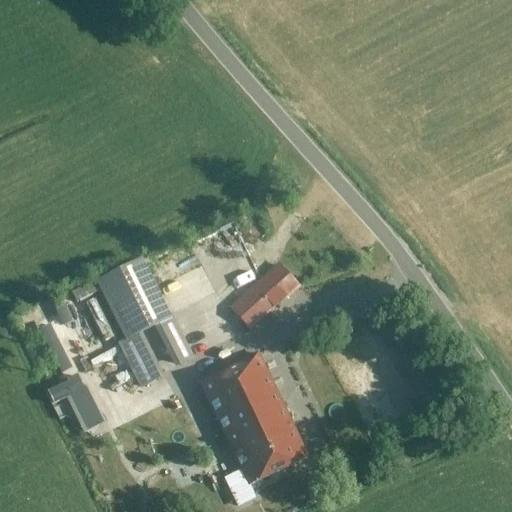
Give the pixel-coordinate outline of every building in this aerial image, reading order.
[(143,261),(97,284),(126,342),(172,320),(143,261)] [(280,267),(233,310),(251,330),(298,287),(280,267)] [(73,317),(81,336),(90,332),(82,313),(73,317)] [(259,356),(199,385),(248,485),(267,476),(268,479),(309,459),(259,356)] [(274,356),(264,363),(278,384),(289,377),(274,356)] [(110,400),(87,406),(92,426),(115,420),(110,400)]
